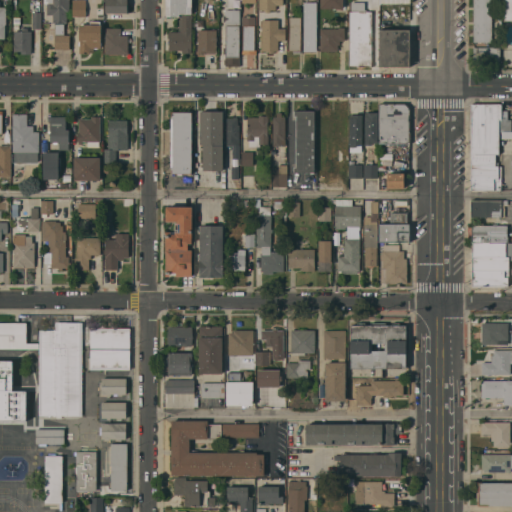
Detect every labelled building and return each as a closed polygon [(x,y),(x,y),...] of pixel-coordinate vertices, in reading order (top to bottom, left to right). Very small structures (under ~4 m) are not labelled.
[(69,0),(69,11),(67,11),(67,22),(64,22),(64,25),(55,25),(55,22),(53,22),(53,14),(47,14),(47,2),(43,2),(43,0),(69,0)] [(74,16),(72,16),(72,0),(86,0),(86,3),(86,16),(74,16)] [(129,0),(129,12),(105,12),(105,0),(129,0)] [(192,0),(192,13),(193,13),(193,18),(191,18),(191,53),(182,53),(182,50),(169,50),(169,31),(179,31),(179,19),(181,19),(181,13),(179,13),(179,16),(166,16),(166,0),(192,0)] [(259,0),(283,0),(283,4),(276,4),(276,9),(270,9),(270,12),(265,12),(265,9),(259,9),(259,0)] [(320,8),(320,0),(343,0),(343,8),(320,8)] [(492,0),(492,41),(473,41),(473,0),(492,0)] [(351,10),(351,1),(365,1),(365,2),(366,2),(366,4),(365,4),(365,11),(371,11),(372,40),(373,40),(373,44),(371,44),(371,63),(371,66),(350,66),(350,10),(351,10)] [(317,51),(304,51),(304,2),(317,2),(317,51)] [(239,9),(240,66),(226,66),(226,63),(225,63),(225,53),(223,53),(223,46),(225,46),(225,21),(223,21),(223,14),(225,14),(225,9),(239,9)] [(41,28),(32,28),(32,11),(42,11),(41,28)] [(256,25),(254,25),(255,49),(256,49),(256,53),(244,53),(243,16),(255,16),(256,25)] [(300,53),(293,53),(293,50),(289,50),(289,16),(301,16),(300,53)] [(262,19),(279,19),(279,28),(285,28),(285,40),(278,40),(278,50),(274,50),(274,52),(269,52),(269,50),(262,50),(262,19)] [(100,20),(100,41),(102,41),(102,45),(101,45),(101,47),(98,47),(98,48),(94,48),(94,51),(90,51),(90,53),(79,53),(79,24),(81,24),(81,23),(85,23),(85,24),(91,24),(91,20),(100,20)] [(31,54),(21,53),(21,51),(14,51),(14,30),(22,31),(22,27),(28,27),(28,30),(31,31),(31,54)] [(105,53),(105,27),(121,27),(121,34),(128,35),(128,54),(105,53)] [(338,28),(338,27),(345,27),(345,40),(340,40),(340,44),(338,44),(338,51),(320,50),(320,47),(319,47),(319,45),(320,45),(320,28),(338,28)] [(217,53),(198,53),(198,41),(197,41),(197,37),(198,37),(198,29),(216,29),(217,53)] [(410,66),(381,66),(381,29),(410,29),(410,66)] [(54,49),(70,49),(70,35),(54,34),(54,49)] [(500,46),(500,64),(473,64),(473,46),(500,46)] [(409,107),(409,108),(410,108),(410,141),(409,141),(409,144),(380,143),(380,103),(405,104),(407,105),(409,107)] [(508,110),(508,119),(511,119),(511,131),(499,131),(499,153),(495,153),(495,165),(501,165),(501,190),(471,190),(471,103),(501,103),(501,110),(508,110)] [(223,170),(203,170),(203,144),(200,144),(200,110),(223,110),(223,170)] [(314,172),(294,172),(294,166),(296,166),(296,116),(294,116),(294,110),(314,110),(314,172)] [(192,173),(171,173),(171,111),(192,111),(192,173)] [(378,142),(372,142),(372,144),(365,144),(365,115),(368,115),(368,111),(378,111),(378,142)] [(285,138),(286,138),(286,145),(273,145),(274,116),(277,116),(277,112),(282,112),(282,116),(285,116),(285,138)] [(13,113),(28,113),(27,125),(33,125),(33,131),(39,131),(39,151),(27,151),(27,162),(14,162),(14,151),(12,151),(13,113)] [(362,152),(350,152),(350,147),(349,147),(349,117),(352,117),(352,114),(362,114),(362,152)] [(259,116),(259,115),(268,115),(268,121),(267,121),(267,135),(268,135),(268,146),(249,146),(249,140),(247,140),(247,116),(259,116)] [(69,129),(69,141),(50,141),(50,132),(48,132),(48,130),(51,130),(51,121),(48,121),(48,116),(66,116),(66,129),(69,129)] [(100,141),(99,141),(99,146),(87,146),(88,141),(82,141),(82,143),(78,143),(78,141),(77,141),(77,131),(79,131),(79,118),(91,118),(91,116),(101,116),(100,141)] [(241,158),(241,164),(239,164),(239,178),(232,178),(232,166),(233,166),(233,145),(227,145),(227,117),(234,117),(234,116),(237,116),(237,117),(238,117),(238,124),(239,124),(239,158),(241,158)] [(128,149),(116,149),(116,162),(104,162),(104,149),(108,149),(108,133),(109,119),(127,119),(127,133),(128,133),(128,149)] [(11,176),(0,176),(0,145),(11,145),(11,176)] [(58,179),(43,178),(43,151),(58,151),(58,179)] [(242,151),(253,151),(253,165),(242,165),(242,164),(241,164),(241,158),(242,151)] [(100,156),(100,180),(87,180),(87,181),(80,181),(80,180),(74,180),(74,157),(100,156)] [(287,186),(273,186),(273,166),(276,166),(276,169),(279,169),(279,164),(287,164),(287,186)] [(350,164),(363,164),(362,178),(350,177),(350,164)] [(378,164),(378,177),(364,177),(364,164),(378,164)] [(404,173),(404,188),(387,188),(387,173),(404,173)] [(336,198),(352,198),(352,205),(361,205),(361,226),(360,226),(359,253),(360,253),(360,257),(359,270),(357,270),(357,273),(343,273),(343,271),(338,271),(338,255),(344,255),(344,252),(343,252),(343,248),(344,248),(344,238),(347,238),(347,228),(335,228),(335,205),(336,205),(336,198)] [(504,207),(501,207),(501,216),(471,217),(471,200),(501,199),(501,200),(503,200),(503,201),(504,207)] [(53,200),(53,213),(47,213),(47,216),(42,216),(41,200),(53,200)] [(258,214),(256,214),(256,200),(259,200),(259,206),(271,206),(271,214),(271,247),(270,247),(270,251),(284,251),(284,271),(273,271),(273,273),(263,273),(263,271),(261,271),(261,254),(262,254),(262,246),(258,246),(258,214)] [(365,215),(371,215),(371,201),(379,201),(379,212),(377,212),(377,265),(365,265),(365,223),(365,215)] [(300,216),(288,216),(288,202),(300,202),(300,216)] [(96,203),(96,217),(78,217),(78,203),(96,203)] [(38,217),(40,217),(40,231),(20,231),(20,229),(17,229),(18,217),(31,217),(31,206),(38,206),(38,217)] [(165,252),(165,234),(170,234),(170,231),(175,231),(175,221),(166,221),(166,206),(192,206),(192,243),(188,243),(188,249),(192,249),(192,252),(165,252)] [(331,220),(319,220),(319,206),(331,206),(331,220)] [(378,241),(378,224),(390,224),(390,212),(408,212),(408,223),(409,223),(409,241),(378,241)] [(66,256),(69,256),(69,262),(71,262),(71,266),(69,266),(69,267),(63,267),(63,270),(58,270),(58,267),(51,267),(51,263),(44,263),(44,252),(48,251),(48,240),(42,240),(43,220),(56,220),(56,221),(60,221),(60,225),(63,225),(63,231),(66,231),(66,256)] [(0,221),(8,221),(7,233),(1,232),(1,240),(0,240),(0,252),(3,252),(3,272),(0,272),(0,221)] [(473,224),(507,225),(507,238),(506,238),(506,244),(472,243),(473,224)] [(223,276),(200,276),(200,225),(223,225),(223,276)] [(129,257),(124,257),(124,259),(118,259),(118,269),(105,269),(105,238),(116,238),(116,233),(129,233),(129,257)] [(35,266),(14,267),(14,243),(13,243),(13,234),(18,234),(18,236),(32,236),(32,242),(34,242),(35,266)] [(77,237),(100,237),(101,254),(91,254),(91,258),(89,258),(89,268),(75,269),(75,257),(77,257),(77,237)] [(331,240),(331,267),(332,267),(332,271),(319,271),(319,240),(331,240)] [(511,243),(511,259),(509,259),(509,270),(508,270),(508,285),(472,285),(472,243),(506,244),(511,243)] [(407,282),(386,283),(386,281),(381,281),(381,251),(383,251),(383,244),(399,244),(399,250),(404,250),(404,258),(407,258),(407,282)] [(315,249),(315,271),(302,271),(302,267),(289,267),(289,248),(315,249)] [(245,270),(245,250),(227,250),(227,270),(245,270)] [(192,275),(176,275),(165,275),(165,252),(192,252),(192,275)] [(26,348),(0,347),(0,321),(26,322),(26,342),(26,348)] [(39,329),(55,329),(55,321),(82,321),(82,415),(62,415),(62,417),(56,417),(56,415),(39,415),(39,348),(39,342),(39,329)] [(130,369),(91,369),(90,327),(99,327),(99,321),(105,321),(105,327),(111,327),(111,322),(117,322),(117,327),(129,327),(130,369)] [(508,322),(508,339),(498,339),(498,344),(481,344),(482,322),(508,322)] [(222,325),(222,373),(199,373),(199,325),(222,325)] [(350,367),(350,325),(406,325),(406,368),(350,367)] [(192,326),(192,345),(168,345),(168,326),(192,326)] [(254,354),(228,354),(228,332),(233,332),(233,329),(254,329),(254,354)] [(283,358),(272,358),(272,348),(267,348),(267,346),(266,346),(266,338),(261,339),(261,330),(273,330),(273,329),(278,329),(278,330),(283,330),(283,358)] [(315,329),(315,352),(305,352),(305,355),(292,355),(292,352),(291,352),(291,329),(315,329)] [(325,400),(325,396),(320,396),(320,384),(325,384),(325,361),(338,362),(338,358),(324,358),(324,330),(346,330),(346,400),(325,400)] [(491,361),(491,354),(494,354),(494,349),(511,349),(511,374),(481,374),(481,361),(491,361)] [(271,351),(271,363),(269,363),(269,365),(256,365),(256,351),(271,351)] [(192,352),(192,374),(168,374),(168,370),(167,370),(167,364),(168,364),(168,362),(167,362),(167,356),(168,356),(168,352),(192,352)] [(287,377),(287,362),(298,362),(298,360),(310,360),(310,369),(308,369),(308,377),(287,377)] [(0,361),(13,362),(12,390),(26,390),(26,420),(0,419),(0,361)] [(278,370),(256,370),(256,387),(279,386),(278,370)] [(225,382),(226,382),(226,381),(227,381),(227,372),(241,372),(241,381),(253,381),(253,405),(226,404),(226,397),(225,397),(225,382)] [(126,377),(126,393),(122,393),(122,395),(118,395),(118,393),(118,395),(114,395),(114,393),(111,393),(111,395),(107,395),(107,393),(102,393),(102,377),(126,377)] [(194,379),(194,393),(166,393),(166,379),(194,379)] [(395,380),(395,379),(398,379),(398,380),(403,380),(403,394),(396,394),(396,396),(384,395),(384,394),(372,394),(372,397),(371,397),(371,404),(357,404),(357,398),(356,398),(356,396),(357,396),(357,384),(371,385),(371,380),(395,380)] [(511,404),(504,404),(504,397),(481,397),(481,380),(511,380),(511,404)] [(201,397),(201,382),(225,382),(225,397),(201,397)] [(126,401),(126,417),(122,417),(122,419),(118,419),(118,417),(111,417),(111,419),(107,419),(107,417),(102,417),(102,401),(126,401)] [(171,474),(171,421),(208,421),(208,423),(259,423),(259,437),(223,436),(223,435),(217,435),(217,438),(192,438),(192,451),(257,452),(257,453),(264,453),(264,475),(171,474)] [(510,421),(510,441),(511,441),(511,444),(510,444),(510,446),(493,446),(493,440),(491,440),(491,434),(482,434),(481,421),(510,421)] [(126,422),(126,438),(122,438),(122,440),(118,440),(118,438),(110,438),(110,440),(106,440),(106,438),(101,438),(101,434),(100,434),(100,427),(101,427),(101,422),(126,422)] [(301,446),(301,443),(304,443),(304,428),(306,428),(305,423),(401,423),(401,432),(397,432),(397,444),(381,444),(381,446),(301,446)] [(36,428),(64,428),(64,443),(36,443),(36,428)] [(111,443),(127,443),(128,490),(111,490),(111,443)] [(97,490),(77,490),(77,473),(76,473),(76,466),(77,466),(76,451),(96,451),(97,490)] [(401,475),(340,475),(340,459),(334,459),(334,454),(340,454),(389,454),(389,452),(401,452),(401,475)] [(484,471),(484,469),(482,469),(482,453),(510,453),(510,454),(511,454),(511,467),(511,471),(484,471)] [(45,455),(63,455),(63,502),(45,502),(45,455)] [(187,480),(207,479),(207,490),(209,490),(209,496),(216,496),(216,498),(221,498),(221,505),(207,506),(207,504),(190,505),(190,506),(185,506),(185,494),(174,494),(173,476),(187,476),(187,480)] [(288,511),(288,498),(289,498),(289,480),(306,480),(306,485),(307,485),(307,499),(305,499),(304,511),(288,511)] [(382,481),(382,490),(385,490),(385,492),(394,492),(394,506),(381,506),(381,503),(356,503),(356,481),(382,481)] [(511,505),(478,505),(478,500),(477,500),(477,492),(478,492),(478,482),(511,482),(511,505)] [(269,503),(269,504),(265,504),(265,503),(258,503),(258,485),(279,485),(279,496),(283,496),(283,503),(269,503)] [(253,511),(240,511),(240,503),(227,503),(227,486),(248,486),(248,497),(253,497),(253,511)] [(90,496),(102,496),(102,511),(90,511),(90,507),(85,507),(85,504),(90,504),(90,496)]
